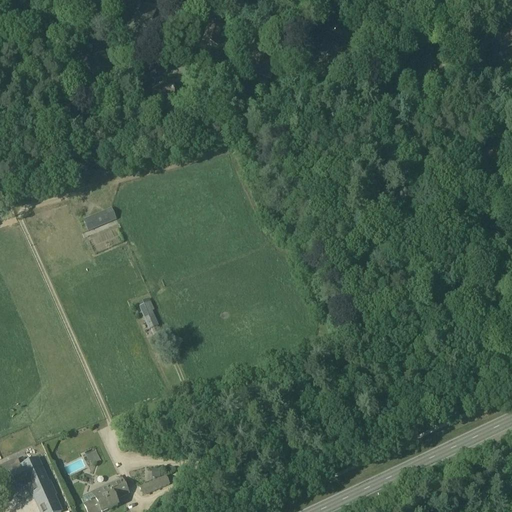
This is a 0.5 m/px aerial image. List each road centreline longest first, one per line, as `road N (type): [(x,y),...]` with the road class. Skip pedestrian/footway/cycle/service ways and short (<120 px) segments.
road 1 (unclassified): [(511,97),(256,107),(71,126)]
road 2 (unknown): [(123,421),(405,314),(430,314),(494,369)]
road 3 (track): [(511,380),(494,369),(387,362),(365,369),(301,421),(214,458),(131,463)]
road 4 (primary): [(315,511),(511,419)]
road 5 (track): [(71,126),(21,0)]
